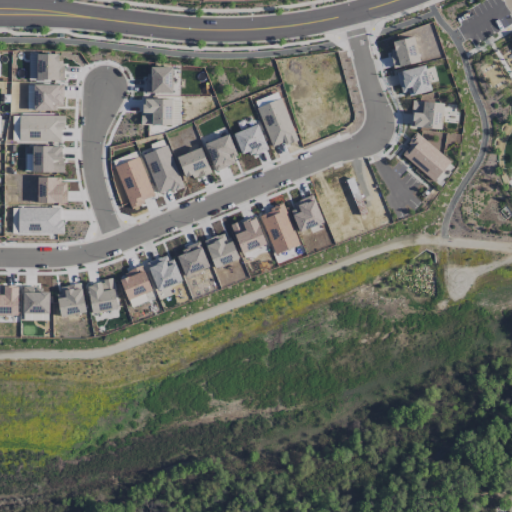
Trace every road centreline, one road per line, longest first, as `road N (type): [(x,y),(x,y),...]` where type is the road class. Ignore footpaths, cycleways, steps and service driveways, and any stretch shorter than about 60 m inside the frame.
road 1 (residential): [(0,256),(103,248),(376,138),(381,111),(356,12)]
road 2 (residential): [(388,0),(245,28),(0,11)]
road 3 (residential): [(109,86),(97,122),(96,169),(119,242)]
